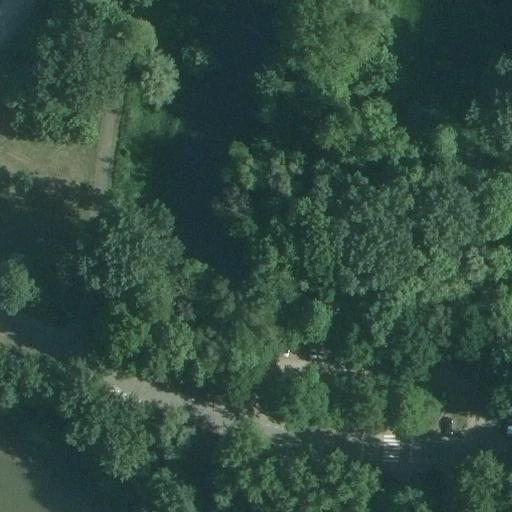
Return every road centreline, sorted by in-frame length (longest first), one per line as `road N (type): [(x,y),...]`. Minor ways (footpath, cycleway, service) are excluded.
road 1 (tertiary): [(511,452),(280,437),(140,387)]
road 2 (tertiary): [(140,387),(0,320)]
road 3 (unclassified): [(202,511),(137,417),(140,387)]
